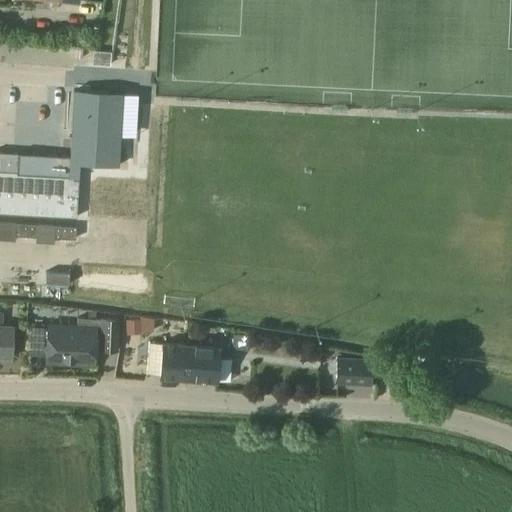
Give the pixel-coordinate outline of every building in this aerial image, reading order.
[(0,213),(76,217),(78,177),(79,163),(118,165),(119,138),(120,128),(121,100),(122,92),(71,90),(69,156),(17,153),(0,152),(0,213)] [(138,93),(122,92),(121,100),(120,128),(119,138),(136,138),(138,93)] [(74,239),(75,227),(15,224),(0,223),(0,239),(14,241),(15,235),(35,237),(35,242),(53,243),(54,237),(74,239)] [(0,357),(11,358),(13,327),(2,327),(3,309),(0,308),(0,357)] [(45,363),(63,364),(63,360),(93,361),(93,349),(115,350),(117,320),(101,319),(77,318),(76,326),(46,325),(45,363)] [(159,376),(186,378),(188,345),(162,343),(159,376)] [(217,381),(229,381),(231,359),(218,358),(219,347),(188,345),(186,378),(217,381)] [(372,360),(337,358),(336,382),(371,384),(372,360)]
